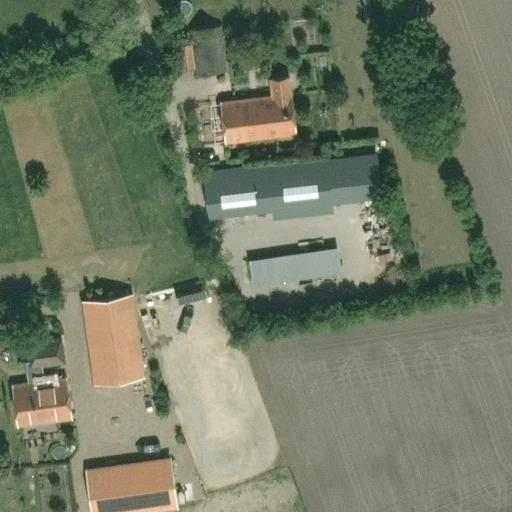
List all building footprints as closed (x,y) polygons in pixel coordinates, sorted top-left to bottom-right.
[(221,24),(191,27),(196,73),(226,69),(221,24)] [(172,71),(188,71),(188,53),(171,54),(172,71)] [(289,75),(270,77),(272,94),(220,101),(225,140),(296,131),(289,75)] [(329,188),(326,158),(205,172),(210,211),(273,204),(274,213),(274,214),(332,208),(329,188)] [(242,276),(273,273),(272,254),(258,255),(258,251),(240,253),(242,276)] [(142,374),(131,293),(85,299),(97,380),(142,374)] [(29,342),(32,359),(25,360),(28,381),(12,383),(18,423),(72,415),(66,376),(44,380),(41,359),(47,358),(48,362),(64,360),(60,337),(29,342)] [(76,470),(75,456),(61,458),(60,448),(28,452),(31,476),(76,470)] [(170,457),(88,469),(93,511),(115,511),(176,503),(170,457)]
